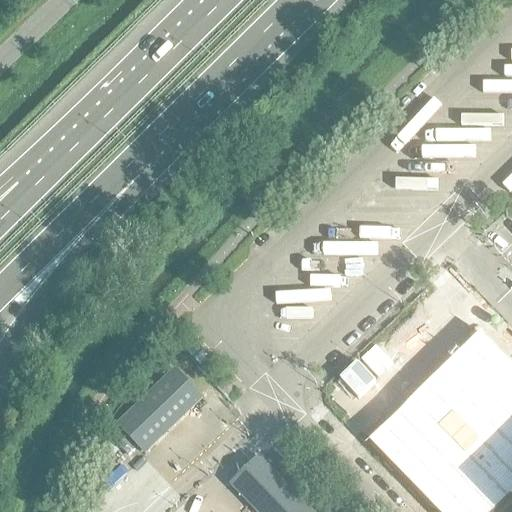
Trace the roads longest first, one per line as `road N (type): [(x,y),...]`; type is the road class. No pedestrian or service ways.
road 1 (residential): [(286,374),(511,165)]
road 2 (trunk): [(0,362),(70,257),(139,182),(169,123)]
road 3 (trunk): [(221,0),(33,186)]
road 4 (trunk): [(0,286),(169,123)]
road 5 (unclassified): [(414,511),(286,374)]
road 6 (unknown): [(286,374),(165,511)]
road 7 (trunk): [(169,123),(294,0)]
